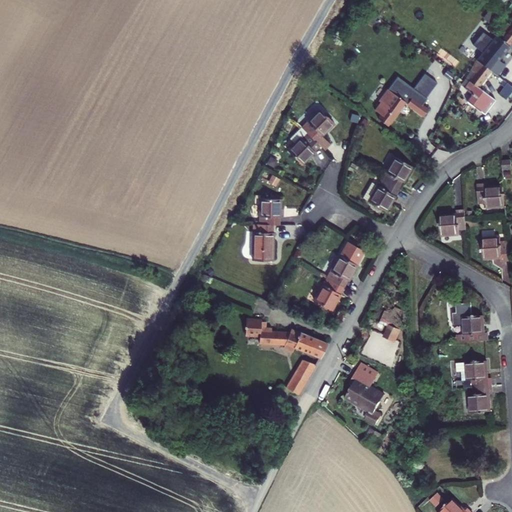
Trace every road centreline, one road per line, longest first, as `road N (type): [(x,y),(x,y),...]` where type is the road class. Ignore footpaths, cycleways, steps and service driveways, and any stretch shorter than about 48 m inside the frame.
road 1 (residential): [(511,384),(497,295),(398,238)]
road 2 (residential): [(398,238),(306,406)]
road 3 (residential): [(511,129),(439,179),(398,238)]
